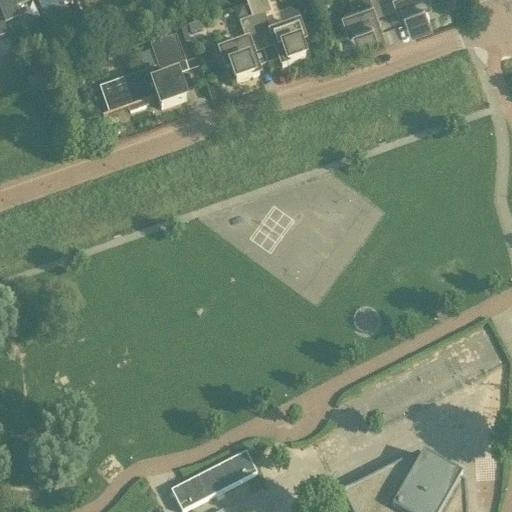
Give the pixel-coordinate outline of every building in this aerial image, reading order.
[(36,2),(35,0),(0,0),(0,12),(4,25),(19,19),(15,9),(36,2)] [(385,4),(382,0),(351,0),(354,7),(343,10),(349,28),(353,26),(359,42),(382,34),(373,8),(385,4)] [(382,0),(385,4),(396,0),(405,26),(428,18),(423,2),(427,0),(382,0)] [(233,11),(237,23),(249,18),(246,7),(233,11)] [(264,16),(251,21),(261,49),(272,44),(281,70),(305,61),(299,46),(304,44),(298,27),(271,37),(264,16)] [(250,52),(261,49),(251,21),(239,25),(246,45),(219,55),(225,72),(230,70),(236,86),(259,78),(250,52)] [(198,32),(196,24),(189,27),(192,34),(198,32)] [(0,38),(8,36),(5,26),(0,27),(0,38)] [(320,32),(306,37),(309,47),(323,42),(320,32)] [(154,61),(157,72),(140,78),(138,73),(98,86),(104,103),(108,115),(128,108),(130,114),(145,109),(144,105),(157,101),(160,112),(185,104),(173,70),(185,66),(176,40),(150,48),(154,61)] [(170,494),(171,496),(179,511),(187,511),(256,477),(245,456),(176,491),(170,494)] [(466,511),(465,485),(460,483),(461,480),(423,458),(421,460),(417,457),(342,495),(350,511),(466,511)]
